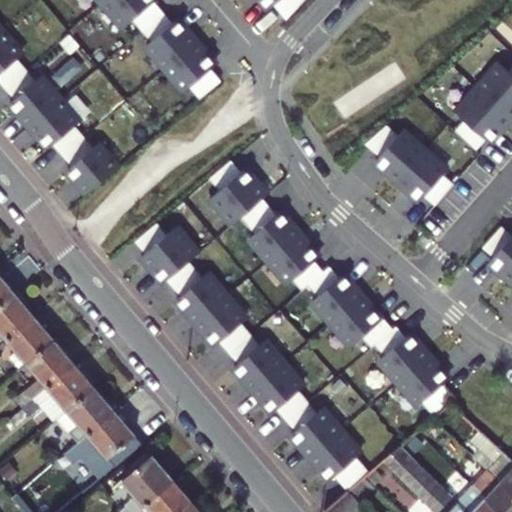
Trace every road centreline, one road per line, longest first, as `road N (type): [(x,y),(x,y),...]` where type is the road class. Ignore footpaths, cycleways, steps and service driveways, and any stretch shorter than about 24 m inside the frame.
road 1 (residential): [(0,166),(68,259),(284,511)]
road 2 (residential): [(511,355),(471,331),(316,190),(273,119),(272,69)]
